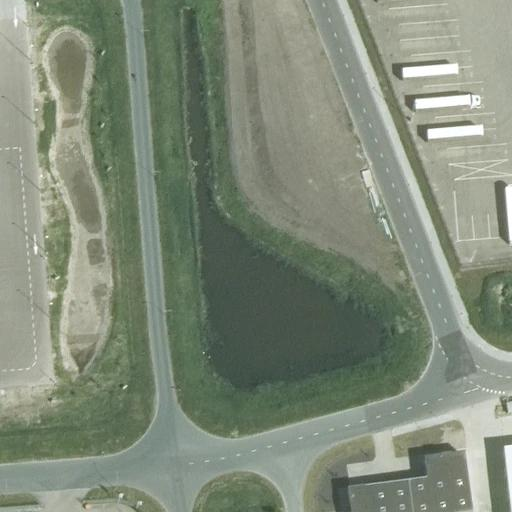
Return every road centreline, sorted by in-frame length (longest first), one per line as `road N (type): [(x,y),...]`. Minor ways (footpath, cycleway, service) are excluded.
road 1 (unclassified): [(131,0),(175,463)]
road 2 (unclassified): [(470,365),(451,342),(321,0)]
road 3 (unclassified): [(283,444),(442,397),(470,365)]
road 4 (unclassified): [(0,476),(175,463)]
